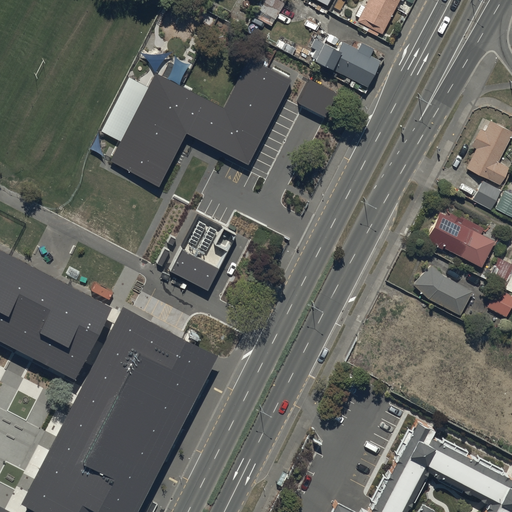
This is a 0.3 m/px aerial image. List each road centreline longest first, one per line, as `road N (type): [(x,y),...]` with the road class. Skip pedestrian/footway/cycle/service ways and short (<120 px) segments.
road 1 (primary): [(188,511),(448,0)]
road 2 (primary): [(394,184),(224,511)]
road 3 (primary): [(477,0),(417,114),(394,184)]
road 4 (primary): [(491,18),(394,184)]
